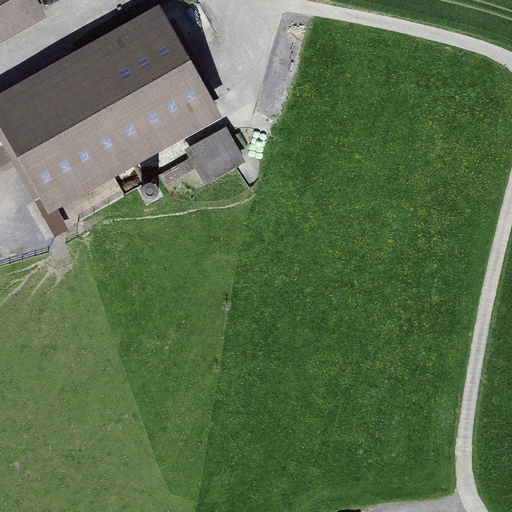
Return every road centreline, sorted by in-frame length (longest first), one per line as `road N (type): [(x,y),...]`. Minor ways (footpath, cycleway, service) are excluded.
road 1 (track): [(479,511),(461,437),(511,197)]
road 2 (track): [(511,59),(450,37),(245,0)]
